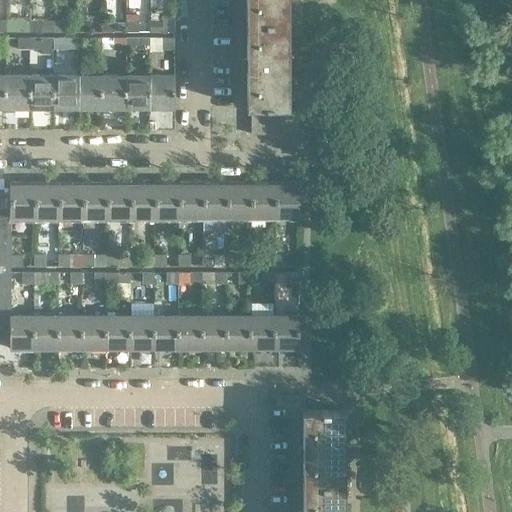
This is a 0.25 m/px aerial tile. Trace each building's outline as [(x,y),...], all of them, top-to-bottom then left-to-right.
[(246,0),(246,22),(287,22),(287,0),(246,0)] [(161,20),(149,20),(149,31),(161,31),(173,31),(174,19),(174,17),(161,17),(161,20)] [(17,20),(5,20),(5,31),(17,31),(17,20)] [(41,20),(29,20),(29,31),(41,31),(41,20)] [(65,21),(53,20),(53,31),(65,31),(65,21)] [(89,20),(77,20),(77,31),(89,31),(89,20)] [(113,20),(101,20),(101,31),(113,31),(113,20)] [(137,20),(125,20),(125,31),(137,31),(137,20)] [(287,22),(246,22),(246,58),(242,58),(242,69),(246,69),(246,105),(244,106),(244,107),(251,107),(264,107),(276,107),(288,107),(289,106),(287,106),(287,22)] [(29,37),(17,37),(17,48),(29,48),(29,37)] [(41,37),(41,48),(53,48),(53,37),(41,37)] [(77,37),(65,37),(65,48),(77,48),(77,37)] [(125,37),(113,38),(113,49),(125,48),(125,37)] [(149,48),(149,37),(137,37),(137,48),(149,48)] [(173,38),(161,37),(161,48),(173,48),(173,38)] [(101,38),(89,38),(89,49),(101,48),(101,38)] [(29,74),(5,74),(5,107),(29,107),(29,74)] [(29,74),(29,107),(53,107),(53,74),(29,74)] [(77,74),(53,74),(53,107),(77,107),(77,74)] [(101,74),(77,74),(77,107),(101,107),(101,74)] [(125,74),(101,74),(101,107),(125,107),(125,74)] [(125,74),(125,107),(149,107),(149,74),(125,74)] [(173,74),(149,74),(149,107),(173,107),(173,74)] [(264,107),(251,107),(251,132),(264,133),(264,107)] [(264,107),(264,133),(276,133),(276,107),(264,107)] [(276,107),(276,133),(288,133),(288,107),(276,107)] [(288,107),(288,133),(299,133),(299,107),(288,107)] [(299,107),(299,133),(311,133),(311,107),(299,107)] [(311,107),(311,133),(323,133),(323,107),(311,107)] [(33,183),(9,183),(9,205),(8,217),(10,217),(33,217),(33,183)] [(57,183),(33,183),(33,217),(57,217),(57,183)] [(81,217),(81,183),(57,183),(57,217),(81,217)] [(105,183),(81,183),(81,217),(105,217),(105,183)] [(129,183),(105,183),(105,217),(129,217),(129,183)] [(154,183),(129,183),(129,217),(153,217),(154,183)] [(154,183),(153,217),(178,216),(178,183),(154,183)] [(201,183),(178,183),(178,216),(202,216),(201,183)] [(226,183),(201,183),(202,216),(225,216),(226,183)] [(249,216),(249,183),(226,183),(225,216),(249,216)] [(273,183),(249,183),(249,216),(273,216),(273,183)] [(298,183),(273,183),(273,216),(298,216),(298,183)] [(8,192),(0,192),(0,204),(9,205),(8,192)] [(9,205),(0,204),(0,216),(8,217),(9,205)] [(10,217),(8,217),(0,216),(0,228),(9,229),(10,217)] [(9,229),(0,228),(0,241),(9,241),(9,229)] [(9,241),(0,241),(0,253),(9,253),(9,241)] [(9,253),(0,253),(0,265),(9,266),(9,254),(9,253)] [(201,266),(214,266),(213,253),(201,254),(201,266)] [(225,266),(238,266),(237,253),(225,254),(225,266)] [(249,266),(262,265),(261,253),(249,254),(249,266)] [(273,266),(286,265),(285,253),(273,253),(273,266)] [(9,254),(9,266),(10,266),(22,266),(21,254),(9,254)] [(33,266),(46,266),(45,254),(33,254),(33,266)] [(57,266),(70,266),(69,254),(57,254),(57,266)] [(81,266),(94,266),(93,254),(81,254),(81,266)] [(105,266),(118,266),(117,254),(105,254),(105,266)] [(129,266),(142,266),(141,254),(129,254),(129,266)] [(153,266),(166,266),(165,254),(153,254),(153,266)] [(177,266),(190,266),(189,254),(177,254),(177,266)] [(141,284),(153,284),(153,271),(141,272),(141,284)] [(165,284),(177,283),(177,271),(165,272),(165,284)] [(189,283),(201,283),(201,271),(189,271),(189,283)] [(213,283),(225,283),(225,271),(213,271),(213,283)] [(237,283),(249,283),(249,271),(237,271),(237,283)] [(274,283),(274,271),(261,271),(261,283),(274,283)] [(298,271),(286,271),(286,283),(298,283),(298,271)] [(21,284),(33,284),(33,272),(21,272),(21,284)] [(45,284),(57,284),(57,272),(45,272),(45,284)] [(69,284),(81,284),(81,272),(69,272),(69,284)] [(93,284),(105,284),(105,272),(93,272),(93,284)] [(117,284),(129,284),(129,272),(117,272),(117,284)] [(0,277),(0,290),(9,291),(9,278),(0,277)] [(0,290),(0,302),(9,302),(9,291),(0,290)] [(0,302),(0,314),(8,315),(9,315),(9,302),(0,302)] [(0,314),(0,326),(8,326),(8,315),(0,314)] [(177,314),(153,315),(153,347),(177,347),(177,314)] [(202,314),(177,314),(177,347),(201,347),(202,314)] [(202,314),(201,347),(225,347),(225,314),(202,314)] [(250,314),(225,314),(225,347),(249,347),(250,314)] [(273,314),(250,314),(249,347),(273,347),(273,314)] [(298,314),(273,314),(273,347),(298,347),(298,314)] [(33,315),(9,315),(8,315),(8,326),(8,339),(8,347),(33,347),(33,315)] [(57,315),(33,315),(33,347),(57,347),(57,315)] [(81,347),(81,315),(57,315),(57,347),(81,347)] [(81,347),(105,347),(105,315),(81,315),(81,347)] [(129,347),(129,315),(105,315),(105,347),(129,347)] [(129,315),(129,347),(153,347),(153,315),(129,315)] [(0,326),(0,339),(8,339),(8,326),(0,326)] [(302,445),(298,446),(298,458),(302,458),(302,484),(343,484),(343,411),(344,411),(344,409),(300,409),(301,411),(302,445)] [(343,484),(302,484),(302,511),(298,510),(298,511),(343,511),(343,501),(343,484)]
